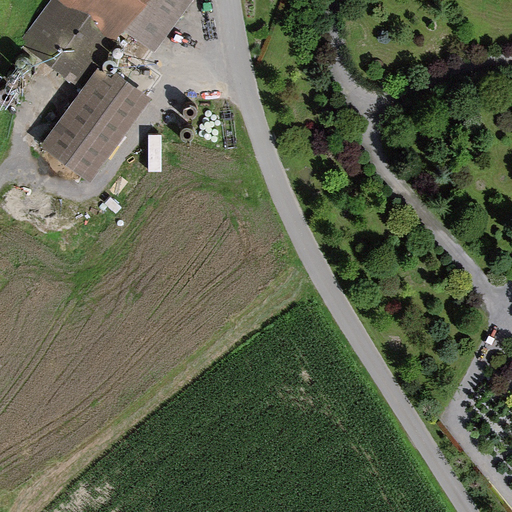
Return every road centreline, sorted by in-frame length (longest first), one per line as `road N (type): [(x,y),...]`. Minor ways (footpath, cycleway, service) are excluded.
road 1 (unclassified): [(469,511),(423,449),(283,198),(245,82),(233,0)]
road 2 (track): [(511,314),(378,168),(334,47),(332,0)]
road 3 (track): [(511,294),(450,418),(511,500)]
road 4 (track): [(356,108),(511,54)]
